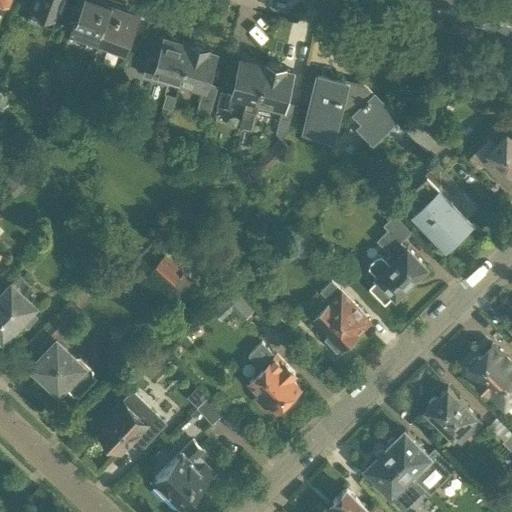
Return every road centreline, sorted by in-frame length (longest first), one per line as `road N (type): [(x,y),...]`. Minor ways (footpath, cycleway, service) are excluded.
road 1 (residential): [(249,511),(511,260)]
road 2 (secondary): [(508,26),(364,0)]
road 3 (residential): [(94,511),(0,423)]
